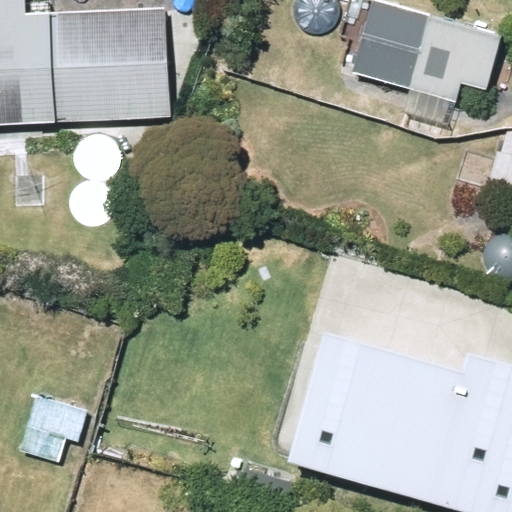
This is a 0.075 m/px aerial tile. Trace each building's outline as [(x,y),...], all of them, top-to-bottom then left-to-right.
[(0,0),(0,140),(63,137),(63,129),(136,126),(131,27),(116,28),(115,13),(67,17),(68,30),(36,32),(34,4),(8,5),(7,0),(0,0)] [(511,51),(381,19),(364,87),(420,101),(412,132),(454,143),(466,95),(498,103),(511,51)] [(462,178),(490,189),(498,165),(470,156),(462,178)] [(481,404),(338,366),(306,488),(394,511),(511,511),(511,392),(486,385),(481,404)] [(91,420),(43,409),(27,461),(65,470),(70,446),(84,449),(91,420)] [(257,480),(211,464),(202,487),(248,503),(257,480)]
